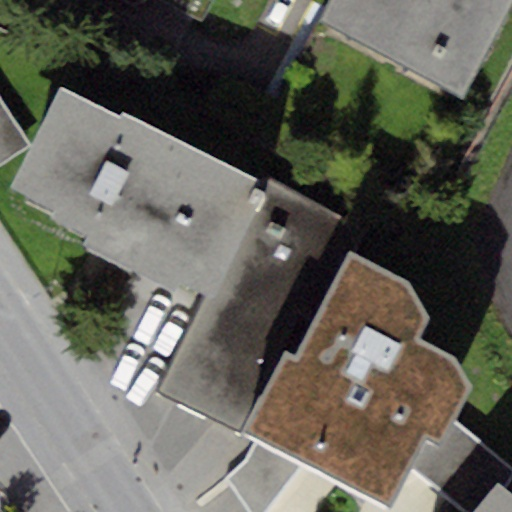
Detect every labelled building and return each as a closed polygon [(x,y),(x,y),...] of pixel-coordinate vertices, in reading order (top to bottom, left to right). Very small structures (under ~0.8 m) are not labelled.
[(511,0),(329,0),(318,21),(464,98),(511,5),(511,0)] [(211,304),(265,194),(252,188),(257,178),(122,113),(120,118),(60,89),(10,189),(55,211),(50,223),(87,241),(83,250),(133,274),(136,267),(202,300),(211,304)] [(293,361),(348,252),(362,225),(270,183),(265,194),(211,304),(202,300),(156,393),(243,433),(284,356),(293,361)] [(407,284),(348,252),(293,361),(284,356),(243,433),(391,507),(409,469),(424,439),(440,444),(453,422),(469,391),(453,359),(416,340),(428,318),(407,284)] [(511,478),(511,470),(453,422),(440,444),(424,439),(409,469),(462,511),(477,511),(499,487),(503,491),(511,478)] [(511,511),(511,497),(503,491),(499,487),(477,511),(511,511)]
